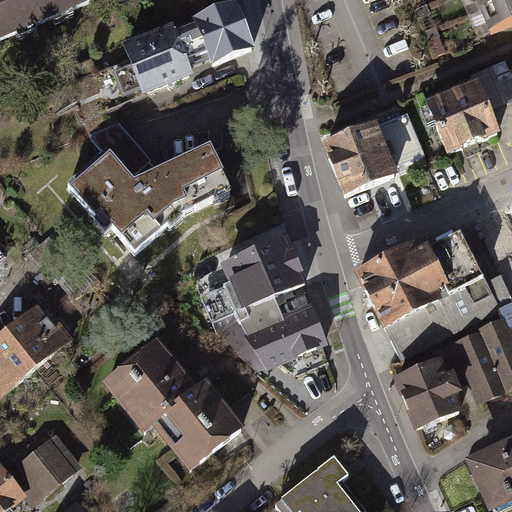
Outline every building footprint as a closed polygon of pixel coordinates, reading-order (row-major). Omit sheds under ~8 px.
[(0,0),(0,42),(96,2),(95,0),(0,0)] [(511,0),(478,0),(492,35),(511,27),(511,0)] [(236,3),(179,29),(200,77),(257,51),(236,3)] [(147,100),(200,77),(179,29),(126,52),(147,100)] [(482,82),(427,103),(450,160),(504,138),(482,82)] [(376,124),(322,146),(346,203),(400,180),(376,124)] [(107,156),(68,190),(106,229),(113,225),(136,249),(180,216),(232,196),(212,153),(134,188),(107,156)] [(413,249),(356,279),(384,338),(387,336),(401,366),(511,305),(511,270),(501,276),(492,258),(476,267),(461,238),(431,255),(428,251),(418,257),(413,249)] [(214,328),(306,290),(287,242),(226,267),(235,288),(203,302),(214,328)] [(35,302),(0,331),(0,332),(31,371),(71,338),(49,311),(45,314),(35,302)] [(511,307),(499,314),(504,324),(508,334),(511,332),(511,333),(511,307)] [(257,373),(326,344),(313,314),(244,343),(257,373)] [(508,334),(504,324),(479,335),(480,337),(506,399),(511,396),(511,333),(511,332),(508,334)] [(0,396),(31,371),(0,332),(0,396)] [(506,399),(480,337),(444,352),(462,392),(468,390),(478,411),(506,399)] [(146,447),(157,438),(200,398),(161,349),(104,394),(146,447)] [(441,366),(392,386),(416,439),(464,418),(458,403),(463,401),(454,379),(448,382),(441,366)] [(210,390),(200,398),(157,438),(193,483),(248,438),(210,390)] [(35,506),(82,469),(50,429),(3,466),(35,506)] [(511,511),(511,449),(470,469),(489,511),(511,511)] [(334,464),(275,511),(353,511),(337,490),(348,481),(334,464)] [(0,511),(6,511),(25,498),(0,467),(0,511)]
